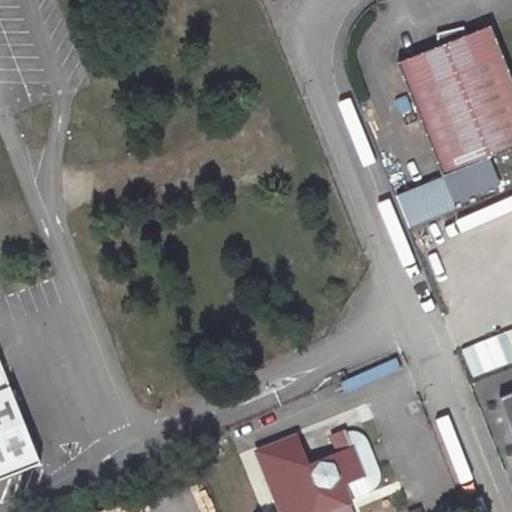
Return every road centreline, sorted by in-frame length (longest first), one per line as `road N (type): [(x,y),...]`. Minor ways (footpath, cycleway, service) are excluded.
road 1 (unclassified): [(327,0),(314,48),(492,511)]
road 2 (unknown): [(51,229),(135,442)]
